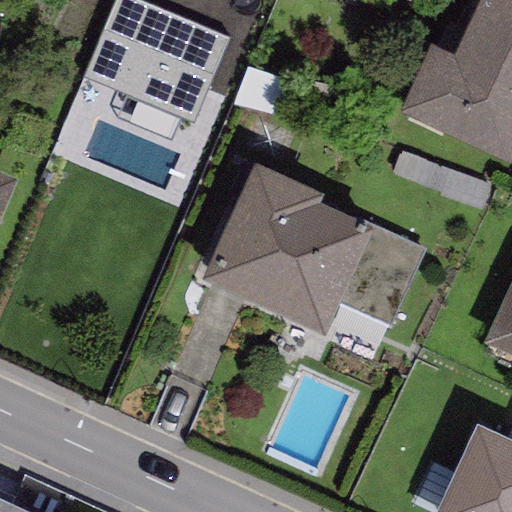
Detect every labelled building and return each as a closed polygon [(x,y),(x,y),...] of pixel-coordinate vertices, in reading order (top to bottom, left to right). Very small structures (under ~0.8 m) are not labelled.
[(163,8),(141,0),(122,0),(118,11),(110,8),(92,54),(88,78),(133,88),(134,86),(173,99),(190,43),(154,30),(163,8)] [(388,0),(409,9),(412,0),(388,0)] [(511,164),(511,0),(482,0),(452,64),(430,54),(398,122),(508,173),(511,164)] [(489,189),(401,153),(392,176),(480,211),(489,189)] [(321,204),(253,173),(200,288),(323,344),(339,308),(372,239),(358,232),(317,213),(321,204)] [(0,220),(15,184),(0,177),(0,220)] [(363,224),(358,232),(372,239),(339,308),(386,330),(423,252),(363,224)] [(511,289),(484,349),(511,361),(511,289)] [(476,434),(440,511),(511,511),(511,450),(504,447),(476,434)]
